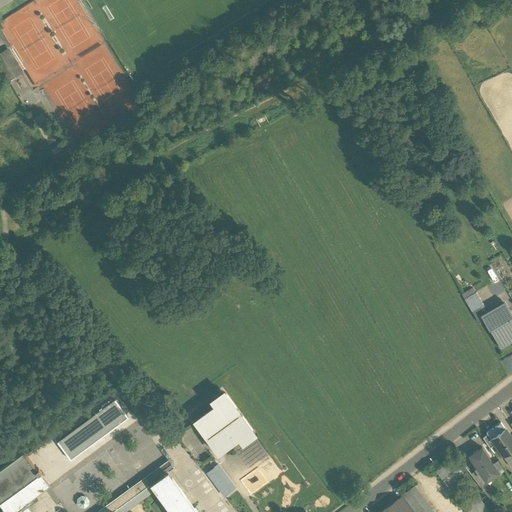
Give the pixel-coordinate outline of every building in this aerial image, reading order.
[(0,54),(0,70),(8,84),(23,75),(8,50),(0,54)] [(477,296),(465,303),(472,315),(484,308),(477,296)] [(511,344),(511,318),(506,307),(484,320),(501,350),(511,344)] [(238,413),(225,394),(212,404),(216,409),(195,424),(217,454),(237,439),(241,445),(255,435),(241,417),(240,417),(238,413)] [(115,401),(56,443),(70,461),(128,420),(115,401)] [(501,425),(487,435),(488,436),(491,440),(505,430),(501,425)] [(511,439),(505,430),(491,440),(495,447),(503,458),(504,458),(507,463),(511,459),(511,439)] [(491,440),(488,436),(483,440),(490,450),(495,447),(491,440)] [(499,475),(482,449),(469,457),(478,471),(475,472),(481,480),(483,478),(486,484),(499,475)] [(23,452),(0,469),(0,503),(6,511),(16,511),(50,487),(40,473),(41,472),(38,469),(37,470),(23,452)] [(464,476),(452,461),(436,473),(448,488),(464,476)] [(207,474),(224,497),(231,492),(214,468),(207,474)] [(113,511),(125,511),(154,491),(169,511),(196,511),(167,472),(150,485),(114,511),(113,511)] [(434,511),(415,487),(402,497),(403,498),(413,511),(434,511)] [(488,511),(474,493),(459,504),(465,511),(488,511)] [(413,511),(403,498),(398,502),(405,511),(413,511)] [(397,502),(383,511),(405,511),(398,502),(397,502)]
